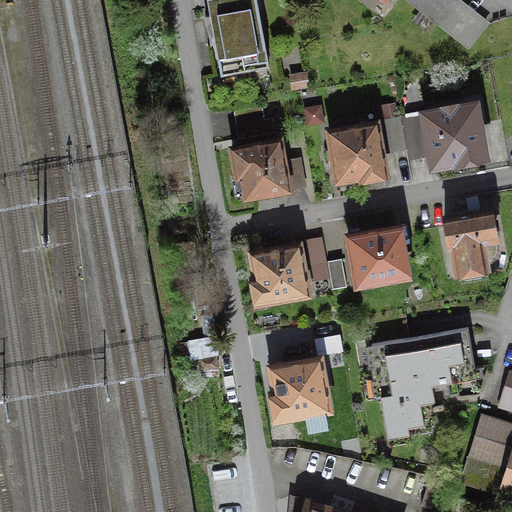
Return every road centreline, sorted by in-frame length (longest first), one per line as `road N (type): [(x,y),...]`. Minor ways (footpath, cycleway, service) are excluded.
road 1 (residential): [(219,234),(511,187)]
road 2 (residential): [(219,234),(266,511)]
road 3 (residential): [(178,0),(219,234)]
